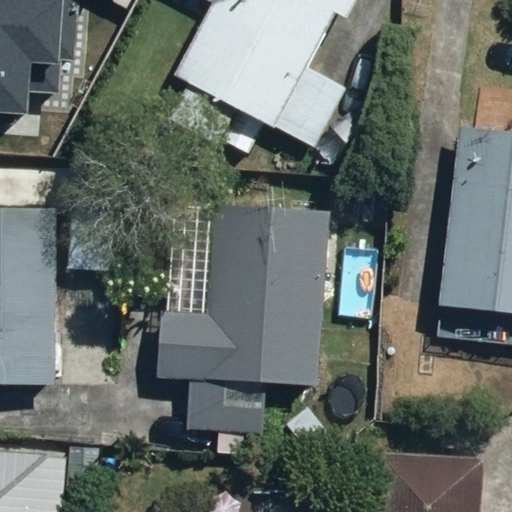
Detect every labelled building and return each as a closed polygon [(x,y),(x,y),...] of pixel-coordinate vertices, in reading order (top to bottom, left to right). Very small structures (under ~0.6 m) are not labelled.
[(0,0),(0,131),(8,137),(27,105),(78,129),(97,98),(45,66),(85,0),(0,0)] [(206,0),(201,12),(166,81),(179,88),(162,123),(209,146),(224,117),(308,159),(342,90),(307,73),(330,27),(336,30),(351,0),(206,0)] [(511,140),(455,134),(435,319),(456,321),(453,351),(511,357),(511,140)] [(55,219),(0,216),(0,389),(48,392),(55,219)] [(197,311),(149,309),(146,387),(182,388),(180,436),(263,439),(265,401),(313,402),(320,220),(201,216),(197,311)] [(371,462),(368,511),(461,511),(463,466),(371,462)] [(0,490),(0,511),(54,511),(55,493),(0,490)]
